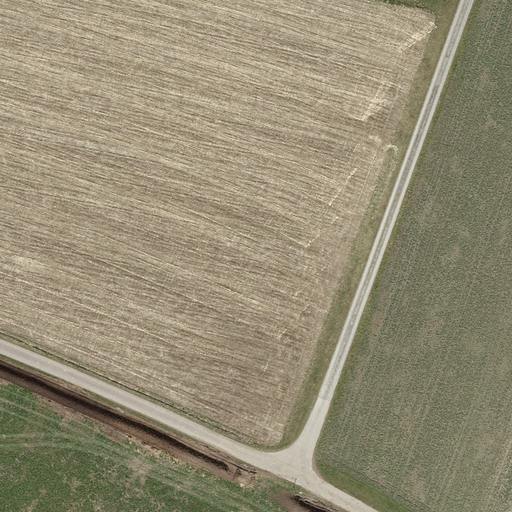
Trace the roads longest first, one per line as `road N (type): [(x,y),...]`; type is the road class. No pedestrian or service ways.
road 1 (track): [(295,475),(471,0)]
road 2 (track): [(0,345),(366,511)]
